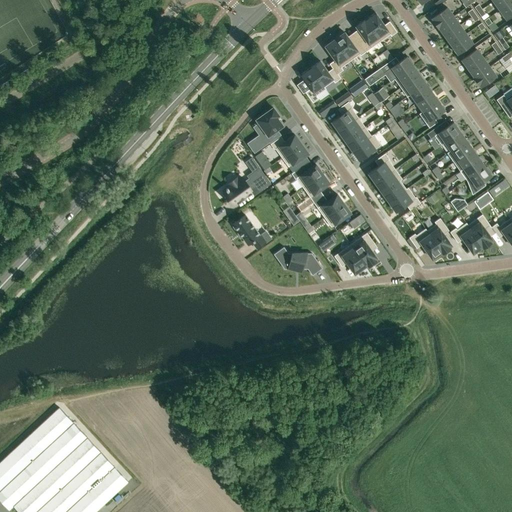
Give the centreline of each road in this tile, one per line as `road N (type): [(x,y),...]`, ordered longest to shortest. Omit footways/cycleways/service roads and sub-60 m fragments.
road 1 (residential): [(413,275),(273,289),(253,278),(213,229),(204,203),(209,166),(261,97),(280,85)]
road 2 (tertiary): [(0,288),(250,24)]
road 3 (residential): [(413,275),(280,85)]
road 4 (tertiary): [(0,181),(89,125),(149,42)]
road 5 (residential): [(392,0),(502,151)]
road 6 (unclassified): [(149,42),(120,33),(0,104)]
road 7 (residential): [(280,85),(313,36),(369,0)]
